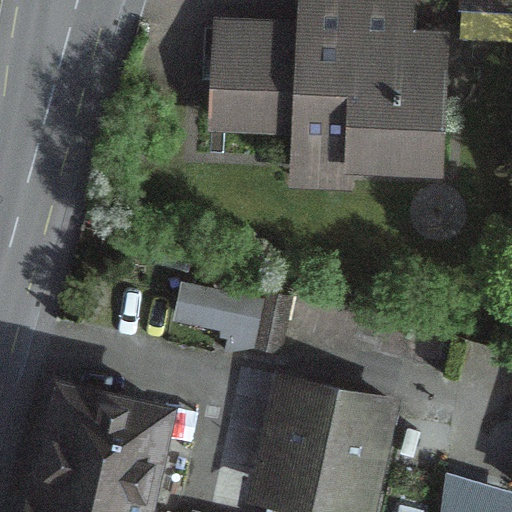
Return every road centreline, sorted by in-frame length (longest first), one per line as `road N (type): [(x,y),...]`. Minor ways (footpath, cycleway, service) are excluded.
road 1 (unknown): [(0,308),(110,348),(240,374),(308,366),(511,416)]
road 2 (secondary): [(63,0),(0,253)]
